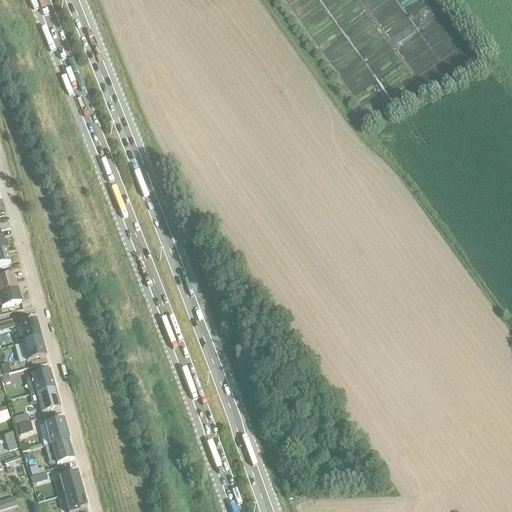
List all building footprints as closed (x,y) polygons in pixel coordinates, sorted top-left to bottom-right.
[(434,50),(452,74),(477,56),(459,32),(434,50)] [(0,253),(0,268),(9,266),(5,253),(0,253)] [(0,281),(0,294),(16,290),(13,278),(0,281)] [(0,294),(0,297),(3,309),(20,304),(16,290),(0,294)] [(21,327),(26,343),(40,338),(35,323),(21,327)] [(11,324),(0,326),(0,332),(13,329),(11,324)] [(26,343),(21,344),(28,364),(46,358),(40,338),(26,343)] [(0,377),(10,376),(9,367),(0,367),(0,377)] [(33,378),(38,394),(53,389),(48,373),(33,378)] [(38,394),(44,413),(59,408),(53,389),(38,394)] [(0,412),(0,424),(9,422),(6,411),(0,412)] [(27,416),(14,420),(17,428),(29,424),(27,416)] [(63,421),(44,426),(49,445),(53,444),(68,440),(63,421)] [(53,444),(58,463),(73,459),(68,440),(53,444)] [(20,457),(4,462),(6,467),(22,462),(20,457)] [(26,462),(30,476),(39,473),(35,459),(26,462)] [(61,478),(65,494),(82,489),(77,473),(61,478)] [(45,474),(31,479),(33,485),(47,480),(45,474)] [(65,494),(70,510),(86,505),(82,489),(65,494)] [(14,498),(0,502),(0,511),(16,506),(14,498)]
